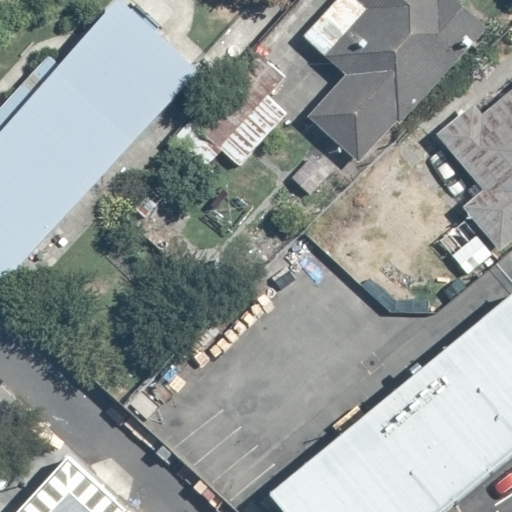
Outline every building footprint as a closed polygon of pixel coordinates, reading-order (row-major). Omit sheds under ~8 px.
[(0,221),(166,50),(114,0),(76,0),(0,78),(0,221)] [(344,75),(306,117),(360,165),(399,122),(402,124),(488,28),(456,0),(358,0),(368,8),(324,57),(344,75)] [(256,46),(238,65),(215,89),(197,109),(166,142),(201,174),(222,151),(240,168),(291,114),(269,94),(287,75),(256,46)] [(511,90),(485,114),(475,104),(437,136),(487,193),(467,210),(502,252),(511,243),(511,90)] [(511,310),(488,281),(235,482),(259,511),(390,511),(511,415),(511,310)]
